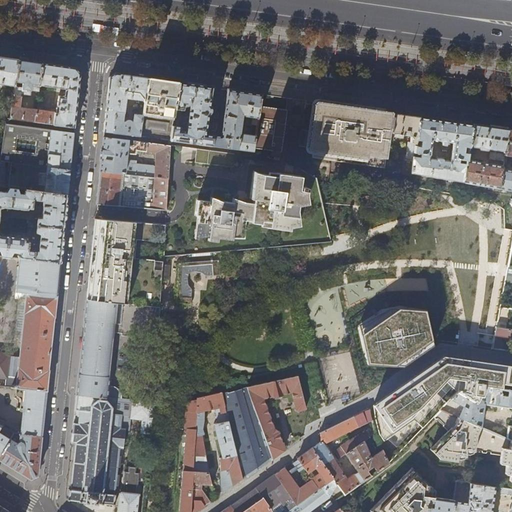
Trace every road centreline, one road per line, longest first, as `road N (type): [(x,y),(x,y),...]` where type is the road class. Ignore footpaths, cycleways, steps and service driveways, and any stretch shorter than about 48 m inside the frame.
road 1 (residential): [(98,49),(46,511)]
road 2 (residential): [(511,109),(98,49)]
road 3 (primary): [(219,0),(511,41)]
